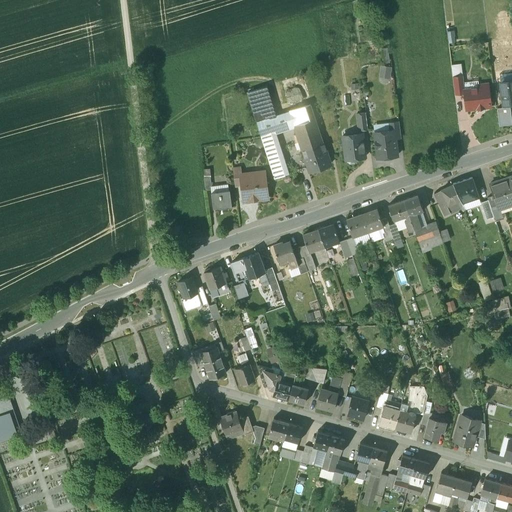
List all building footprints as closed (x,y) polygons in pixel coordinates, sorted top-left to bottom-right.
[(461,65),(451,66),(455,94),(464,93),(464,89),(461,65)] [(392,69),(381,67),(379,78),(390,80),(392,69)] [(500,84),(503,105),(507,105),(511,104),(511,79),(508,80),(509,83),(500,84)] [(488,84),(478,85),(479,88),(464,89),(464,93),(466,110),(491,107),(488,84)] [(295,86),(295,98),(303,97),(302,86),(295,86)] [(267,87),(248,93),(257,122),(276,116),(267,87)] [(314,117),(310,105),(290,111),(290,112),(295,125),(305,155),(324,149),(320,137),(314,117)] [(497,108),(499,127),(511,125),(511,121),(511,112),(508,112),(507,105),(503,105),(503,107),(497,108)] [(276,116),(257,122),(262,136),(273,132),(295,125),(290,112),(276,116)] [(366,113),(357,114),(359,130),(368,129),(366,113)] [(399,121),(389,122),(390,130),(394,130),(395,138),(401,137),(399,121)] [(390,130),(374,132),(377,158),(397,155),(395,138),(394,130),(390,130)] [(273,132),(262,136),(269,157),(280,153),(273,132)] [(362,134),(353,135),(354,139),(343,140),(345,159),(347,159),(347,161),(350,163),(354,163),(357,160),(357,158),(365,157),(362,134)] [(305,155),(304,156),(309,171),(330,164),(325,149),(324,149),(305,155)] [(280,153),(269,157),(276,178),(287,175),(280,153)] [(240,167),(233,168),(235,187),(242,186),(241,174),(240,167)] [(209,169),(203,170),(206,190),(212,189),(209,169)] [(265,177),(252,179),(252,173),(241,174),(242,186),(244,202),(268,199),(265,177)] [(472,177),(453,184),(462,202),(478,196),(472,177)] [(511,189),(508,178),(489,184),(493,195),(497,206),(498,209),(500,208),(511,204),(511,189)] [(453,184),(442,190),(447,200),(449,205),(458,201),(460,206),(463,205),(453,184)] [(447,200),(442,190),(434,194),(440,204),(447,200)] [(230,191),(212,193),(214,208),(222,207),(222,210),(232,209),(230,191)] [(418,195),(404,200),(414,230),(420,227),(416,213),(423,211),(418,195)] [(491,208),(497,206),(493,195),(487,197),(488,200),(491,208)] [(404,200),(388,205),(393,221),(406,217),(407,220),(405,221),(409,232),(414,230),(404,200)] [(447,200),(440,204),(444,213),(451,210),(449,205),(447,200)] [(488,200),(481,202),(487,219),(494,217),(491,208),(488,200)] [(498,209),(497,206),(491,208),(494,217),(496,221),(503,219),(500,208),(498,209)] [(377,209),(368,212),(369,213),(362,215),(368,231),(374,229),(374,228),(382,225),(381,220),(377,209)] [(428,225),(423,211),(416,213),(420,227),(428,225)] [(362,215),(347,220),(352,235),(354,235),(360,232),(360,234),(368,231),(362,215)] [(386,218),(381,220),(382,225),(383,227),(382,227),(384,232),(390,230),(389,226),(386,218)] [(420,227),(414,230),(419,243),(440,235),(436,222),(428,225),(420,227)] [(333,224),(318,230),(324,246),(331,244),(331,242),(338,240),(339,242),(339,240),(333,224)] [(395,224),(389,226),(390,230),(395,245),(402,242),(395,224)] [(318,230),(303,235),(306,245),(309,252),(310,252),(309,250),(316,248),(316,249),(324,246),(318,230)] [(359,252),(354,235),(352,235),(346,237),(352,254),(359,252)] [(346,237),(339,240),(339,242),(352,278),(360,275),(352,254),(346,237)] [(290,241),(283,244),(282,242),(273,245),(276,252),(275,253),(279,263),(280,263),(279,261),(287,259),(288,260),(295,257),(293,249),(290,241)] [(306,245),(299,247),(303,257),(305,263),(307,271),(315,268),(310,252),(309,252),(306,245)] [(299,247),(293,249),(295,257),(296,259),(303,257),(299,247)] [(259,253),(232,262),(238,281),(265,272),(264,270),(259,253)] [(295,257),(288,260),(290,268),(305,263),(303,257),(296,259),(295,257)] [(220,267),(213,270),(210,269),(205,270),(205,273),(210,289),(226,283),(224,278),(227,277),(225,272),(222,273),(220,267)] [(264,270),(265,272),(275,300),(282,297),(272,268),(264,270)] [(192,277),(178,282),(184,298),(198,293),(196,288),(192,277)] [(501,277),(490,280),(494,293),(505,289),(501,277)] [(488,279),(479,281),(483,298),(492,296),(488,279)] [(244,282),(234,286),(238,299),(248,296),(244,282)] [(226,283),(210,289),(213,298),(229,292),(226,283)] [(202,286),(196,288),(198,293),(202,305),(208,304),(202,286)] [(198,293),(184,298),(181,299),(185,311),(202,305),(198,293)] [(511,315),(508,297),(491,300),(495,319),(511,315)] [(220,318),(216,304),(209,306),(214,320),(220,318)] [(319,312),(314,313),(316,319),(317,318),(319,324),(324,322),(322,317),(321,318),(319,312)] [(312,313),(305,315),(307,323),(315,321),(312,313)] [(208,333),(215,330),(212,324),(205,326),(208,333)] [(251,349),(258,347),(251,328),(245,330),(247,338),(251,349)] [(247,338),(241,339),(246,351),(251,349),(247,338)] [(221,342),(214,345),(215,347),(216,347),(220,357),(220,358),(226,356),(221,342)] [(286,345),(274,349),(278,360),(290,356),(286,345)] [(202,351),(201,352),(204,362),(220,357),(216,347),(215,347),(202,351)] [(201,349),(192,351),(197,366),(205,363),(204,362),(201,352),(202,351),(201,349)] [(274,349),(268,351),(271,362),(278,360),(274,349)] [(307,379),(315,375),(312,369),(305,353),(298,356),(307,379)] [(247,364),(244,355),(243,355),(237,357),(240,367),(247,364)] [(220,357),(204,362),(205,363),(210,378),(225,373),(220,358),(220,357)] [(240,367),(235,368),(240,385),(242,384),(244,386),(248,384),(248,382),(254,380),(249,364),(247,364),(240,367)] [(279,375),(270,373),(271,369),(256,365),(264,386),(272,388),(274,378),(277,379),(278,379),(279,375)] [(281,370),(271,369),(270,373),(279,375),(278,379),(284,381),(286,371),(281,370)] [(327,370),(318,369),(312,369),(315,375),(317,381),(323,383),(327,370)] [(295,374),(286,371),(284,381),(293,384),(295,374)] [(343,373),(341,382),(339,390),(337,395),(345,397),(351,375),(343,373)] [(302,386),(298,385),(301,375),(295,374),(293,384),(288,400),(304,404),(308,388),(302,386)] [(278,379),(277,379),(274,389),(272,395),(288,400),(293,384),(284,381),(278,379)] [(341,382),(331,380),(329,387),(339,390),(341,382)] [(424,386),(410,386),(408,405),(406,412),(416,414),(416,413),(423,415),(423,413),(427,395),(424,386)] [(328,390),(321,388),(316,405),(333,410),(337,395),(339,390),(329,387),(328,390)] [(0,440),(21,433),(6,389),(0,391),(0,440)] [(370,402),(377,404),(380,392),(373,390),(370,402)] [(388,394),(380,392),(377,404),(376,407),(384,409),(385,406),(386,401),(388,394)] [(369,400),(352,396),(350,403),(351,404),(349,413),(355,415),(355,416),(363,419),(369,400)] [(401,405),(386,401),(385,406),(399,410),(401,405)] [(408,405),(401,403),(401,405),(399,410),(395,427),(412,432),(416,414),(406,412),(408,405)] [(399,410),(385,406),(384,409),(380,423),(395,427),(399,410)] [(234,411),(227,413),(228,415),(220,418),(227,438),(243,433),(239,420),(236,412),(235,413),(234,411)] [(430,415),(423,413),(423,415),(419,428),(425,429),(429,417),(430,415)] [(473,418),(461,415),(454,440),(473,445),(475,436),(479,422),(478,422),(478,423),(472,422),(473,418)] [(248,417),(239,420),(243,433),(252,430),(251,427),(248,417)] [(446,422),(429,417),(425,429),(424,436),(438,440),(441,431),(444,432),(446,422)] [(288,424),(273,419),(268,438),(283,442),(284,439),(288,424)] [(485,424),(479,422),(475,436),(485,439),(485,424)] [(303,428),(288,424),(284,439),(298,443),(303,428)] [(256,426),(251,427),(252,430),(255,439),(253,443),(259,445),(264,428),(256,426)] [(331,435),(318,432),(316,438),(314,437),(312,442),(315,443),(314,447),(313,451),(315,452),(316,450),(318,451),(319,449),(326,451),(331,435)] [(345,439),(331,435),(326,451),(340,455),(345,439)] [(296,450),(298,443),(284,439),(283,442),(281,449),(295,453),(296,450)] [(373,447),(360,443),(355,459),(361,461),(366,462),(366,465),(368,465),(369,463),(373,447)] [(303,452),(312,454),(311,457),(316,458),(318,451),(316,450),(315,452),(313,451),(314,447),(305,445),(303,452)] [(387,451),(373,447),(369,463),(375,465),(382,467),(387,451)] [(279,457),(293,461),(295,453),(281,449),(279,457)] [(318,451),(316,458),(323,461),(326,451),(319,449),(318,451)] [(295,453),(293,461),(300,463),(300,462),(303,452),(296,450),(295,453)] [(340,455),(326,451),(323,461),(321,468),(334,471),(335,472),(338,461),(340,455)] [(303,452),(300,462),(309,464),(311,457),(312,454),(303,452)] [(415,459),(402,456),(401,461),(398,468),(398,471),(411,474),(415,459)] [(309,464),(321,468),(323,461),(316,458),(311,457),(309,464)] [(429,463),(415,459),(411,474),(424,479),(429,463)] [(346,463),(338,461),(335,472),(334,471),(332,478),(341,480),(342,474),(346,463)] [(366,472),(368,465),(366,465),(366,462),(361,461),(358,470),(366,472)] [(354,465),(346,463),(342,474),(350,477),(353,468),(354,465)] [(372,474),(380,476),(382,467),(375,465),(372,474)] [(358,470),(353,468),(350,477),(364,480),(366,472),(358,470)] [(411,474),(398,471),(396,476),(388,474),(387,478),(385,486),(406,492),(408,484),(411,474)] [(372,474),(366,472),(364,480),(367,481),(376,484),(377,484),(380,476),(372,474)] [(456,477),(441,473),(437,489),(451,493),(452,492),(456,477)] [(424,479),(411,474),(408,484),(421,488),(422,485),(424,479)] [(376,484),(372,495),(381,497),(385,486),(387,478),(380,476),(377,484),(376,484)] [(472,482),(456,477),(452,492),(468,496),(472,482)] [(500,483),(485,478),(481,494),(483,495),(492,497),(496,498),(496,496),(500,483)] [(376,484),(367,481),(361,504),(369,506),(372,495),(376,484)] [(511,498),(511,485),(500,483),(496,496),(510,500),(511,501),(511,498)] [(421,488),(408,484),(406,492),(419,496),(421,488)] [(430,488),(422,485),(421,488),(419,496),(417,503),(425,505),(430,488)] [(437,489),(433,501),(448,506),(451,493),(437,489)] [(467,500),(468,496),(452,492),(451,493),(448,506),(447,508),(462,511),(468,511),(472,501),(467,500)] [(492,497),(483,495),(481,501),(473,498),(472,501),(468,511),(478,511),(479,510),(485,511),(488,502),(490,502),(492,497)] [(507,509),(508,505),(510,500),(496,496),(496,498),(494,503),(494,506),(505,509),(507,509)] [(494,503),(490,502),(488,502),(485,511),(486,511),(491,511),(494,506),(494,503)]
